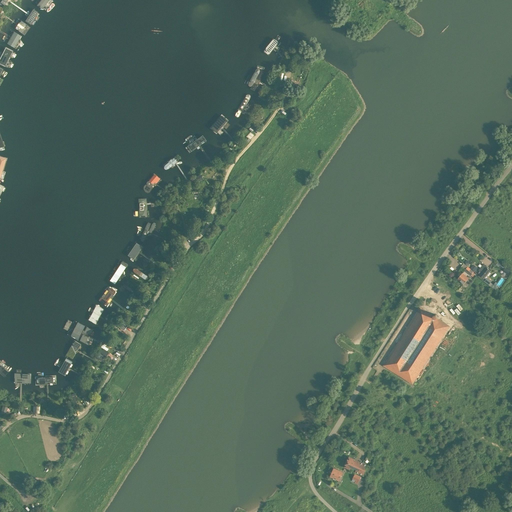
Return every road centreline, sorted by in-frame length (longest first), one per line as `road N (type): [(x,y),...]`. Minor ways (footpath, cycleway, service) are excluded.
road 1 (unclassified): [(0,433),(26,415),(68,421),(86,412),(202,232),(231,166),(282,102),(288,74)]
road 2 (unclassified): [(334,511),(310,483),(317,456),(411,302),(511,166)]
